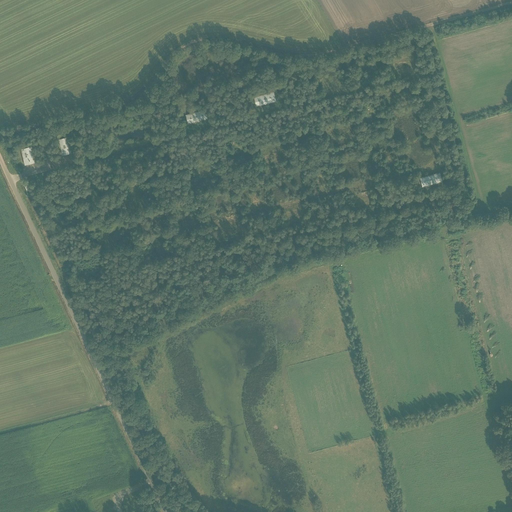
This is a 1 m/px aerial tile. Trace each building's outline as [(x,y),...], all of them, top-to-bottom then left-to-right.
[(254,97),(255,102),(256,107),(276,102),(273,92),(254,97)] [(186,115),(187,120),(188,124),(208,119),(205,110),(186,115)] [(58,140),(59,145),(62,155),(71,153),(67,137),(58,140)] [(25,165),(35,163),(31,147),(21,149),(25,165)] [(442,182),(440,173),(420,178),(422,187),(442,182)] [(106,495),(60,511),(76,511),(81,510),(81,511),(96,511),(101,510),(100,508),(109,505),(106,495)]
